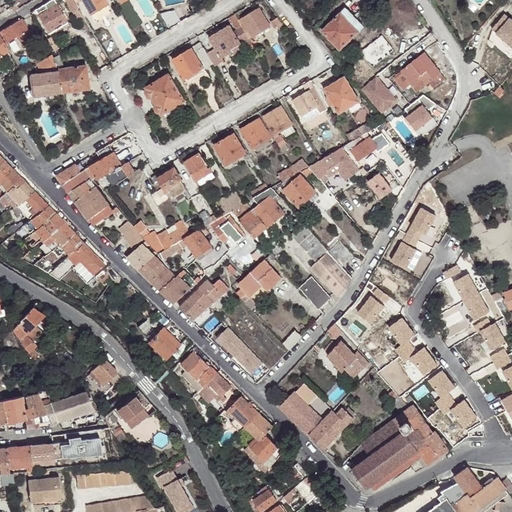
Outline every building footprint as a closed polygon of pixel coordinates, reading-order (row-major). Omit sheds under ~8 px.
[(67,23),(54,0),(50,0),(34,10),(49,34),(67,23)] [(75,4),(73,0),(69,0),(66,2),(75,15),(80,11),(75,4)] [(73,0),(75,4),(81,0),(91,15),(108,4),(105,0),(73,0)] [(108,4),(91,15),(94,21),(112,11),(108,4)] [(271,26),(259,7),(238,20),(248,37),(250,39),(271,26)] [(339,13),(358,32),(363,27),(345,8),(339,13)] [(496,32),(511,15),(506,12),(492,28),(496,32)] [(234,13),(229,16),(237,29),(233,32),(240,42),(244,39),(248,37),(238,20),(234,13)] [(340,49),(358,32),(339,13),(322,31),(340,49)] [(511,16),(511,15),(496,32),(511,45),(511,16)] [(27,28),(21,18),(17,20),(23,30),(24,32),(17,35),(23,47),(35,40),(29,30),(25,33),(23,30),(27,28)] [(283,23),(279,18),(272,23),(276,28),(278,27),(283,23)] [(17,20),(0,30),(0,31),(6,42),(17,35),(24,32),(23,30),(17,20)] [(240,42),(233,32),(229,25),(209,37),(216,49),(221,57),(229,52),(230,52),(229,50),(240,43),(240,42)] [(250,50),(255,47),(250,39),(248,37),(244,39),(250,50)] [(207,54),(203,47),(202,47),(199,43),(172,59),(185,79),(204,68),(202,66),(211,60),(207,54)] [(230,52),(229,52),(232,57),(245,50),(240,43),(229,50),(230,52)] [(211,60),(214,65),(222,60),(221,57),(216,49),(207,54),(211,60)] [(411,83),(418,92),(430,83),(434,89),(439,85),(435,79),(441,75),(425,53),(395,75),(404,88),(411,83)] [(53,58),(51,55),(39,62),(43,69),(52,65),(51,62),(54,61),(53,58)] [(58,55),(53,58),(54,61),(58,69),(61,69),(60,66),(62,64),(58,55)] [(52,65),(43,69),(45,73),(55,72),(52,65)] [(71,67),(61,69),(58,69),(58,72),(61,92),(88,89),(85,66),(83,66),(71,67)] [(204,68),(185,79),(188,84),(206,72),(204,68)] [(55,72),(45,73),(30,75),(33,95),(41,95),(52,93),(61,92),(58,72),(55,72)] [(149,98),(152,97),(156,104),(154,106),(154,110),(155,112),(158,113),(161,112),(165,119),(188,104),(185,100),(169,74),(146,87),(147,89),(146,91),(145,93),(146,96),(149,98)] [(14,82),(11,77),(2,82),(5,87),(14,82)] [(325,89),(331,100),(338,112),(358,101),(344,78),(325,89)] [(368,82),(358,89),(367,100),(376,93),(368,82)] [(327,109),(314,86),(292,99),(301,115),(303,114),(317,106),(319,105),(322,111),(327,109)] [(495,93),(500,98),(503,94),(502,92),(505,90),(501,86),(495,93)] [(329,101),(331,100),(325,89),(322,90),(329,101)] [(53,101),(52,93),(41,95),(42,102),(53,101)] [(426,111),(435,104),(423,94),(403,110),(407,115),(418,128),(423,135),(436,124),(426,111)] [(264,116),(271,128),(275,133),(277,133),(281,130),(291,124),(280,106),(264,116)] [(317,106),(303,114),(307,121),(321,112),(317,106)] [(386,125),(388,128),(390,127),(393,116),(391,114),(386,119),(384,116),(381,118),(383,121),(386,125)] [(418,128),(407,115),(403,119),(413,132),(418,128)] [(270,137),(266,130),(259,119),(241,129),(253,148),(270,137)] [(371,120),(363,124),(368,130),(375,126),(371,120)] [(295,131),(291,124),(281,130),(285,136),(295,131)] [(346,134),(350,141),(366,132),(368,130),(363,124),(346,134)] [(368,130),(366,132),(370,138),(382,130),(379,124),(375,126),(368,130)] [(350,141),(347,143),(346,143),(358,159),(360,158),(375,148),(376,147),(370,138),(366,132),(350,141)] [(241,146),(239,143),(234,134),(214,145),(226,164),(245,153),(241,146)] [(279,137),(275,139),(279,147),(285,143),(280,136),(279,137)] [(56,151),(64,146),(62,141),(53,146),(56,151)] [(347,155),(353,162),(358,159),(346,143),(341,146),(347,155)] [(317,160),(322,168),(324,171),(334,164),(347,155),(341,146),(336,149),(335,150),(320,158),(318,160),(317,160)] [(375,148),(360,158),(364,164),(379,153),(375,148)] [(129,161),(140,155),(137,150),(127,156),(129,161)] [(89,165),(89,166),(97,177),(98,176),(99,178),(107,174),(122,165),(113,151),(89,165)] [(255,164),(248,153),(245,155),(251,167),(255,164)] [(186,161),(195,176),(203,171),(207,169),(202,160),(198,154),(186,161)] [(344,178),(358,168),(353,162),(347,155),(334,164),(344,178)] [(0,157),(0,173),(8,166),(0,157)] [(302,158),(291,166),(295,173),(307,166),(302,158)] [(311,170),(315,173),(322,168),(317,160),(308,165),(308,166),(311,170)] [(80,161),(58,175),(69,192),(91,179),(92,180),(97,177),(89,166),(85,169),(79,173),(78,170),(84,167),(80,161)] [(113,185),(135,172),(128,161),(122,165),(107,174),(113,185)] [(0,180),(13,170),(8,166),(0,173),(0,180)] [(295,173),(291,166),(278,173),(282,181),(290,176),(295,173)] [(305,176),(311,170),(308,166),(300,171),(305,176)] [(175,169),(158,178),(173,203),(178,200),(175,195),(173,197),(168,188),(181,180),(175,169)] [(21,177),(13,170),(0,180),(0,181),(6,189),(12,184),(21,177)] [(203,171),(195,176),(197,181),(205,176),(203,171)] [(299,174),(293,179),(285,187),(283,189),(298,206),(302,201),(306,206),(318,195),(299,174)] [(282,181),(281,182),(285,187),(293,179),(290,176),(282,181)] [(22,179),(21,177),(12,184),(14,186),(22,179)] [(24,181),(22,179),(14,186),(16,188),(24,181)] [(91,179),(69,192),(76,201),(96,187),(95,185),(92,180),(91,179)] [(187,189),(181,180),(168,188),(173,197),(175,195),(187,189)] [(35,191),(24,181),(16,188),(27,198),(35,191)] [(269,188),(266,183),(260,186),(263,192),(269,188)] [(16,188),(14,186),(8,191),(18,201),(20,199),(22,201),(23,202),(27,198),(16,188)] [(250,192),(253,198),(263,192),(260,186),(250,192)] [(96,187),(76,201),(89,219),(102,209),(109,205),(105,199),(103,195),(96,187)] [(263,192),(253,198),(258,204),(269,194),(275,201),(280,197),(271,187),(269,188),(263,192)] [(218,200),(226,214),(231,211),(235,208),(240,205),(243,204),(241,201),(235,190),(218,200)] [(48,206),(35,191),(27,198),(23,202),(22,201),(18,204),(31,220),(48,206)] [(6,192),(0,197),(5,202),(10,197),(6,192)] [(269,194),(258,204),(253,209),(267,226),(283,212),(275,201),(269,194)] [(243,204),(240,205),(235,208),(231,211),(236,216),(251,207),(247,201),(243,204)] [(109,205),(102,209),(106,215),(113,210),(109,205)] [(56,214),(48,206),(31,220),(29,221),(37,230),(56,214)] [(436,217),(420,208),(402,242),(414,248),(422,234),(426,235),(436,217)] [(102,209),(89,219),(94,224),(106,215),(102,209)] [(253,209),(240,220),(255,237),(267,226),(253,209)] [(209,223),(212,222),(205,210),(199,214),(206,226),(209,223)] [(289,219),(283,212),(267,226),(272,233),(289,219)] [(64,223),(56,214),(37,230),(36,231),(43,241),(51,234),(64,223)] [(224,215),(217,219),(212,222),(209,223),(213,228),(215,231),(228,220),(224,215)] [(292,222),(298,228),(303,223),(298,216),(292,222)] [(232,217),(228,220),(215,231),(223,241),(231,235),(241,228),(232,217)] [(8,228),(13,234),(28,222),(25,218),(18,223),(16,221),(8,228)] [(134,226),(128,220),(119,228),(126,235),(124,237),(133,247),(144,238),(141,234),(134,226)] [(186,225),(183,220),(175,225),(178,230),(186,225)] [(141,221),(134,226),(141,234),(147,229),(141,221)] [(73,232),(64,223),(51,234),(60,245),(73,232)] [(206,226),(199,229),(202,233),(213,228),(209,223),(206,226)] [(291,234),(308,253),(320,242),(303,223),(298,228),(291,234)] [(165,249),(170,246),(184,238),(191,234),(186,225),(178,230),(169,235),(166,230),(157,235),(165,249)] [(246,234),(241,228),(231,235),(236,242),(246,234)] [(184,238),(188,244),(197,256),(212,246),(202,233),(199,229),(191,234),(184,238)] [(43,241),(36,231),(32,234),(37,241),(39,244),(43,241)] [(80,240),(73,232),(60,245),(66,251),(67,252),(80,240)] [(60,245),(51,234),(43,241),(52,250),(60,245)] [(28,238),(10,251),(15,255),(29,240),(28,238)] [(170,246),(162,251),(166,257),(188,244),(184,238),(170,246)] [(328,251),(342,267),(354,256),(340,240),(328,251)] [(37,241),(18,258),(21,260),(39,244),(37,241)] [(338,296),(351,278),(342,267),(328,251),(320,242),(308,253),(303,258),(338,296)] [(414,248),(402,242),(391,261),(405,270),(416,250),(414,248)] [(104,264),(84,243),(75,250),(84,259),(96,271),(104,264)] [(155,255),(143,244),(127,257),(140,270),(155,255)] [(66,251),(60,245),(52,250),(44,256),(48,261),(50,263),(66,251)] [(251,255),(255,259),(264,251),(260,246),(251,255)] [(75,250),(68,257),(76,265),(84,259),(75,250)] [(167,268),(155,255),(140,270),(152,281),(167,268)] [(48,261),(44,256),(39,260),(43,265),(48,261)] [(242,288),(246,292),(250,296),(262,284),(267,290),(280,277),(264,259),(238,283),(242,288)] [(237,270),(230,263),(227,266),(229,268),(228,269),(233,274),(237,270)] [(457,264),(443,272),(446,279),(460,271),(457,264)] [(176,277),(167,268),(152,281),(161,290),(176,277)] [(109,278),(103,269),(96,275),(103,283),(109,278)] [(191,288),(197,282),(194,279),(184,270),(177,275),(191,288)] [(453,282),(474,320),(490,311),(469,273),(453,282)] [(177,277),(176,277),(161,290),(174,303),(175,304),(175,303),(191,288),(177,275),(177,276),(177,277)] [(319,308),(330,297),(311,276),(299,286),(319,308)] [(200,287),(213,302),(229,287),(220,278),(214,284),(209,278),(200,287)] [(192,295),(205,309),(209,305),(213,302),(200,287),(192,295)] [(237,292),(241,297),(246,292),(242,288),(237,292)] [(389,297),(377,288),(372,293),(384,303),(389,297)] [(511,307),(511,288),(503,291),(504,294),(509,308),(511,307)] [(179,307),(192,320),(205,309),(192,295),(179,307)] [(384,306),(371,297),(358,313),(371,323),(384,306)] [(160,310),(153,303),(145,309),(151,318),(160,310)] [(34,304),(31,307),(42,315),(46,318),(50,313),(34,304)] [(42,315),(31,307),(16,324),(26,332),(32,325),(42,315)] [(402,318),(388,328),(400,345),(395,350),(404,362),(410,358),(417,352),(409,342),(415,336),(402,318)] [(480,331),(491,324),(488,318),(474,326),(478,332),(480,331)] [(180,343),(187,336),(170,320),(163,327),(180,343)] [(335,322),(329,328),(337,337),(343,332),(335,322)] [(480,331),(491,350),(506,342),(496,322),(491,324),(480,331)] [(228,339),(235,333),(231,329),(231,328),(225,323),(218,329),(225,335),(228,339)] [(26,332),(16,324),(11,330),(12,331),(19,339),(21,337),(26,332)] [(26,332),(21,337),(19,339),(17,341),(29,353),(32,350),(36,346),(32,342),(40,333),(32,325),(26,332)] [(166,357),(171,351),(180,343),(163,327),(149,342),(166,357)] [(288,350),(302,336),(295,329),(282,343),(288,350)] [(355,357),(356,356),(341,340),(327,354),(343,371),(355,357)] [(171,351),(178,358),(187,349),(180,343),(171,351)] [(417,352),(410,358),(423,376),(438,365),(424,347),(417,352)] [(504,349),(491,355),(497,369),(511,362),(504,349)] [(32,350),(29,353),(26,355),(32,361),(34,359),(37,355),(32,350)] [(181,363),(203,385),(216,372),(193,351),(181,363)] [(359,362),(360,361),(364,357),(359,353),(356,356),(355,357),(359,362)] [(111,386),(107,381),(116,372),(104,358),(102,354),(99,356),(79,378),(80,379),(84,382),(88,388),(91,394),(94,400),(111,386)] [(511,366),(503,371),(511,389),(511,366)] [(69,389),(79,378),(69,369),(59,378),(68,390),(69,389)] [(442,371),(428,381),(440,398),(435,402),(444,415),(449,411),(457,405),(449,392),(455,387),(442,371)] [(216,372),(203,385),(202,387),(217,401),(231,386),(216,372)] [(46,390),(36,392),(45,413),(50,426),(56,422),(49,403),(47,395),(46,390)] [(297,421),(311,435),(324,420),(311,407),(309,405),(294,390),(280,405),(291,415),(297,421)] [(389,394),(398,403),(402,399),(394,390),(389,394)] [(59,400),(49,403),(56,422),(93,408),(85,391),(59,400)] [(45,413),(36,392),(20,396),(24,418),(45,413)] [(511,394),(501,400),(511,420),(511,394)] [(59,400),(47,395),(49,403),(59,400)] [(125,420),(142,407),(134,395),(116,409),(125,420)] [(24,418),(20,396),(0,401),(6,423),(24,418)] [(245,425),(258,413),(241,396),(229,409),(245,425)] [(463,400),(457,405),(449,411),(464,429),(478,418),(463,400)] [(321,410),(327,416),(333,410),(327,404),(321,410)] [(417,458),(422,455),(433,431),(414,404),(365,440),(361,443),(362,444),(367,451),(354,461),(352,462),(355,467),(352,469),(352,471),(353,471),(356,474),(355,476),(356,477),(357,476),(361,481),(360,483),(361,484),(362,483),(365,487),(364,487),(366,489),(370,486),(372,490),(391,477),(410,464),(417,458)] [(142,407),(125,420),(131,428),(149,415),(142,407)] [(337,413),(348,423),(353,417),(351,415),(346,410),(343,407),(337,413)] [(311,435),(325,447),(348,423),(337,413),(333,410),(327,416),(324,420),(311,435)] [(50,426),(45,413),(24,418),(26,428),(50,426)] [(272,426),(258,413),(245,425),(259,439),(265,434),(272,426)] [(118,440),(125,436),(115,420),(107,425),(117,441),(118,440)] [(245,425),(240,431),(254,445),(259,439),(245,425)] [(108,439),(106,426),(99,427),(90,429),(91,440),(101,439),(101,440),(108,439)] [(428,464),(449,450),(444,444),(440,439),(434,430),(433,431),(422,455),(428,464)] [(277,446),(265,434),(259,439),(254,445),(251,447),(263,460),(264,460),(277,446)] [(54,463),(52,444),(52,443),(50,443),(28,445),(30,465),(54,463)] [(61,462),(63,462),(61,445),(52,444),(54,463),(61,462)] [(367,451),(362,444),(350,456),(354,461),(367,451)] [(8,467),(30,465),(28,445),(5,447),(8,467)] [(282,451),(277,446),(264,460),(263,460),(269,466),(282,451)] [(423,467),(428,464),(422,455),(417,458),(423,467)] [(87,465),(96,464),(95,458),(63,462),(61,462),(61,468),(67,467),(87,465)] [(301,473),(294,465),(289,469),(295,478),(301,473)] [(474,511),(507,488),(501,480),(498,476),(483,487),(467,466),(454,475),(455,476),(462,485),(467,493),(452,504),(458,511),(474,511)] [(75,474),(77,487),(142,480),(139,474),(135,467),(75,474)] [(176,509),(190,502),(182,486),(178,479),(172,468),(157,476),(176,509)] [(13,483),(12,473),(8,473),(0,473),(0,480),(1,484),(9,484),(13,483)] [(44,496),(61,494),(59,475),(27,479),(29,502),(43,501),(44,500),(44,496)] [(321,489),(309,475),(303,480),(316,494),(321,489)] [(450,479),(457,489),(462,485),(455,476),(450,479)] [(316,494),(303,480),(295,486),(307,502),(316,494)] [(447,496),(452,504),(467,493),(462,485),(457,489),(447,496)] [(481,511),(510,492),(507,488),(474,511),(481,511)] [(292,489),(283,497),(286,501),(296,494),(292,489)] [(320,499),(325,494),(321,489),(316,494),(320,499)] [(255,500),(262,510),(276,500),(269,490),(255,500)] [(85,505),(86,511),(121,511),(155,506),(146,493),(85,505)] [(61,502),(61,494),(44,496),(44,500),(43,501),(44,504),(61,502)] [(311,506),(320,499),(316,494),(307,502),(311,506)] [(326,510),(327,511),(334,506),(325,494),(320,499),(327,508),(326,509),(326,510)] [(425,511),(458,511),(452,504),(447,496),(425,511)] [(188,511),(194,509),(190,502),(176,509),(177,511),(188,511)]
